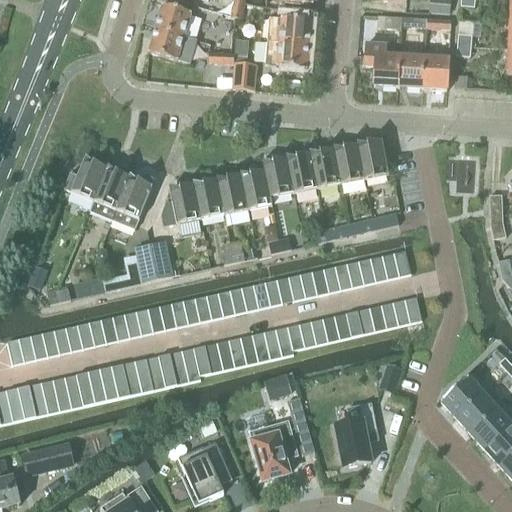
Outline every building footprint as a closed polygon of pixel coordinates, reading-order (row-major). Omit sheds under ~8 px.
[(242,20),(245,0),(233,0),(230,18),(242,20)] [(430,0),(429,15),(449,17),(450,0),(430,0)] [(474,10),(474,0),(461,0),(460,9),(474,10)] [(155,32),(185,40),(192,15),(162,7),(155,32)] [(402,31),(402,20),(378,19),(377,31),(402,33),(402,31)] [(267,44),(279,45),(310,48),(312,23),(281,20),(281,22),(270,21),(267,44)] [(426,31),(427,22),(410,21),(402,20),(402,31),(410,32),(410,30),(426,31)] [(427,22),(426,31),(450,33),(450,23),(427,22)] [(149,56),(190,67),(197,43),(185,40),(155,32),(149,56)] [(470,49),(473,49),(474,41),(459,40),(458,48),(470,49)] [(308,73),(310,48),(279,45),(277,70),(308,73)] [(398,90),(400,59),(386,58),(386,47),(366,46),(365,70),(375,71),(374,89),(398,90)] [(469,61),(470,49),(458,48),(457,48),(456,60),(469,61)] [(223,56),(215,56),(210,55),(210,65),(222,66),(223,56)] [(234,67),(234,57),(223,56),(222,66),(234,67)] [(423,92),(425,60),(400,59),(398,90),(423,92)] [(425,60),(423,92),(447,93),(449,62),(425,60)] [(235,66),(233,92),(254,94),(257,68),(235,66)] [(358,148),(365,183),(389,178),(382,143),(358,148)] [(341,187),(365,183),(358,148),(334,152),(341,187)] [(317,192),(341,187),(334,152),(311,157),(317,192)] [(294,197),(317,192),(311,157),(287,162),(294,197)] [(271,201),(294,197),(287,162),(263,166),(264,175),(265,175),(271,201)] [(71,195),(93,204),(94,205),(107,172),(84,163),(71,195)] [(112,224),(130,181),(107,172),(94,205),(93,204),(89,214),(112,224)] [(273,209),(271,201),(265,175),(264,175),(241,179),(247,214),(273,209)] [(224,218),(247,214),(241,179),(217,183),(224,218)] [(130,181),(112,224),(135,233),(153,190),(130,181)] [(200,223),(224,218),(217,183),(194,188),(200,223)] [(166,205),(161,218),(164,231),(177,228),(200,223),(194,188),(169,192),(172,204),(166,205)] [(490,226),(504,226),(503,198),(489,198),(490,226)] [(396,216),(372,221),(375,234),(400,228),(399,227),(397,218),(396,216)] [(372,221),(349,226),(352,239),(375,234),(372,221)] [(349,226),(326,232),(329,244),(352,239),(349,226)] [(504,226),(490,226),(490,229),(494,243),(507,240),(504,226)] [(326,232),(315,234),(318,247),(329,244),(326,232)] [(289,240),(278,242),(281,255),(292,253),(289,240)] [(278,242),(268,245),(271,258),(281,255),(278,242)] [(241,243),(230,245),(235,266),(245,263),(241,243)] [(166,245),(150,248),(158,284),(174,280),(166,245)] [(225,256),(221,257),(224,269),(235,266),(230,245),(222,247),(225,256)] [(102,281),(73,287),(77,302),(99,297),(130,290),(142,287),(158,284),(150,248),(134,251),(139,275),(127,278),(102,283),(102,281)] [(406,254),(394,257),(399,280),(411,277),(406,254)] [(394,257),(382,259),(387,283),(399,280),(394,257)] [(382,259),(370,262),(376,285),(387,283),(382,259)] [(503,283),(505,285),(511,278),(511,261),(499,264),(503,283)] [(370,262),(358,265),(364,288),(376,285),(370,262)] [(358,265),(347,267),(352,291),(364,288),(358,265)] [(347,267),(335,270),(341,293),(352,291),(347,267)] [(335,270),(323,273),(329,296),(341,293),(335,270)] [(323,273),(312,275),(317,299),(329,296),(323,273)] [(312,275),(300,278),(305,301),(317,299),(312,275)] [(300,278),(288,281),(294,304),(305,301),(300,278)] [(31,279),(28,287),(40,292),(43,283),(31,279)] [(288,281),(277,284),(282,307),(294,304),(288,281)] [(277,284),(265,286),(270,310),(282,307),(277,284)] [(265,286),(253,289),(259,312),(270,310),(265,286)] [(253,289),(241,292),(247,315),(259,312),(253,289)] [(68,292),(58,294),(60,305),(71,303),(68,292)] [(241,292),(230,294),(235,318),(247,315),(241,292)] [(58,294),(47,296),(49,308),(60,305),(58,294)] [(230,294),(218,297),(224,320),(235,318),(230,294)] [(218,297),(206,300),(212,323),(224,320),(218,297)] [(206,300),(195,302),(200,326),(212,323),(206,300)] [(416,301),(404,303),(410,327),(422,324),(416,301)] [(195,302),(183,305),(189,328),(200,326),(195,302)] [(404,303),(393,306),(398,330),(410,327),(404,303)] [(183,305),(172,308),(177,331),(189,328),(183,305)] [(393,306),(381,309),(386,332),(398,330),(393,306)] [(172,308),(160,310),(166,333),(177,331),(172,308)] [(381,309),(369,312),(375,335),(386,332),(381,309)] [(160,310),(149,313),(154,336),(166,333),(160,310)] [(369,312),(358,314),(363,338),(375,335),(369,312)] [(149,313),(137,315),(142,339),(154,336),(149,313)] [(358,314),(346,317),(351,340),(363,338),(358,314)] [(137,315),(125,318),(131,341),(142,339),(137,315)] [(346,317),(334,320),(340,343),(351,340),(346,317)] [(125,318),(113,321),(119,344),(131,341),(125,318)] [(334,320),(323,322),(328,346),(340,343),(334,320)] [(113,321),(101,323),(107,347),(119,344),(113,321)] [(323,322),(311,325),(316,349),(328,346),(323,322)] [(101,323),(90,326),(95,349),(107,347),(101,323)] [(311,325),(299,328),(305,351),(316,349),(311,325)] [(90,326),(78,329),(84,352),(95,349),(90,326)] [(299,328),(287,331),(292,354),(305,351),(299,328)] [(78,329),(67,331),(72,355),(84,352),(78,329)] [(67,331),(55,334),(60,357),(72,355),(67,331)] [(287,331),(275,333),(282,360),(293,358),(292,354),(287,331)] [(275,333),(264,336),(270,363),(282,360),(275,333)] [(55,334),(43,337),(48,360),(60,357),(55,334)] [(264,336),(252,339),(258,365),(270,363),(264,336)] [(43,337),(31,340),(36,363),(48,360),(43,337)] [(252,339),(240,341),(246,368),(258,365),(252,339)] [(31,340),(19,342),(25,365),(36,363),(31,340)] [(240,341),(229,344),(235,371),(246,368),(240,341)] [(19,342),(8,345),(13,368),(25,365),(19,342)] [(229,344),(217,346),(223,373),(235,371),(229,344)] [(217,346),(205,349),(211,376),(223,373),(217,346)] [(205,349),(193,352),(199,379),(211,376),(205,349)] [(193,352),(182,354),(189,385),(200,383),(199,379),(193,352)] [(182,354),(171,357),(178,388),(189,385),(182,354)] [(171,357),(159,360),(166,390),(178,388),(171,357)] [(159,360),(148,362),(155,393),(166,390),(159,360)] [(387,360),(378,386),(393,391),(402,365),(387,360)] [(511,371),(511,368),(505,361),(499,367),(507,375),(511,371)] [(148,362),(136,365),(143,396),(155,393),(148,362)] [(136,365),(124,368),(131,398),(143,396),(136,365)] [(124,368),(112,370),(119,401),(131,398),(124,368)] [(112,370),(100,373),(107,403),(119,401),(112,370)] [(100,373),(89,376),(96,406),(107,403),(100,373)] [(89,376),(78,378),(85,409),(96,406),(89,376)] [(286,377),(272,381),(274,388),(277,399),(292,395),(289,385),(286,377)] [(78,378),(65,381),(72,411),(85,409),(78,378)] [(65,381),(53,384),(60,414),(72,411),(65,381)] [(468,381),(441,405),(456,422),(490,391),(489,390),(482,397),(468,381)] [(53,384),(41,387),(48,417),(60,414),(53,384)] [(41,387),(30,390),(37,420),(48,417),(41,387)] [(30,390),(18,392),(25,423),(37,420),(30,390)] [(490,391),(456,422),(471,438),(505,407),(490,391)] [(18,392),(6,395),(13,425),(25,423),(18,392)] [(6,395),(0,396),(0,420),(2,428),(13,425),(6,395)] [(314,455),(307,428),(300,401),(287,404),(295,431),(302,458),(314,455)] [(511,415),(505,407),(471,438),(485,454),(511,429),(511,415)] [(368,427),(338,433),(348,484),(381,478),(373,441),(386,439),(380,412),(366,415),(368,427)] [(262,486),(291,478),(287,462),(299,459),(289,424),(249,435),(251,442),(249,443),(262,486)] [(511,429),(485,454),(500,470),(511,458),(511,429)] [(202,453),(202,452),(180,461),(199,507),(224,497),(220,487),(231,482),(216,447),(202,453)] [(66,468),(61,448),(48,452),(48,454),(22,460),(27,478),(66,468)] [(511,458),(500,470),(511,483),(511,458)] [(9,481),(5,463),(0,464),(0,511),(22,507),(15,479),(9,481)] [(156,511),(142,490),(125,500),(123,497),(101,511),(156,511)]
